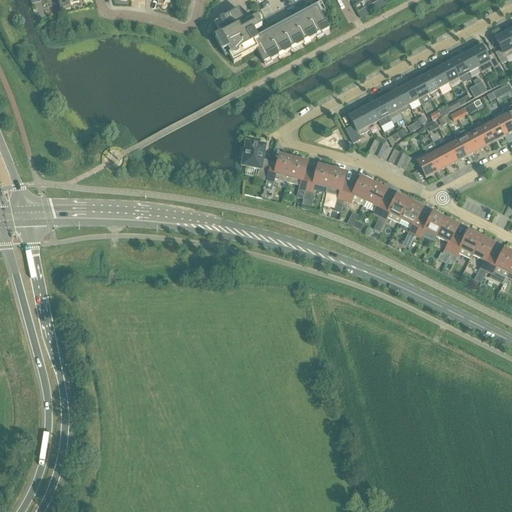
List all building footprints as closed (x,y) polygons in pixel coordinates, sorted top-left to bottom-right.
[(56,0),(57,4),(60,4),(62,12),(70,9),(71,6),(72,5),(79,3),(78,0),(56,0)] [(320,14),(325,11),(321,3),(315,6),(317,9),(260,39),(261,39),(258,40),(254,32),(262,28),(259,22),(261,21),(261,19),(261,16),(259,15),(257,14),(255,15),(253,16),(253,18),(253,20),(246,24),(238,10),(214,23),(221,35),(215,39),(225,58),(229,56),(234,65),(241,61),(241,59),(257,51),(264,65),(329,30),(320,14)] [(505,59),(511,54),(511,45),(505,34),(495,39),(501,51),(495,54),(501,65),(507,62),(505,59)] [(470,52),(481,73),(492,67),(493,70),(499,67),(493,56),(487,59),(481,47),(470,52)] [(481,73),(470,52),(460,58),(469,74),(478,69),(481,73)] [(459,79),(469,74),(460,58),(450,63),(461,83),(459,79)] [(450,88),(461,83),(450,63),(440,69),(450,88)] [(450,89),(450,88),(440,69),(430,74),(438,90),(448,85),(450,89)] [(428,96),(438,90),(430,74),(420,79),(428,96)] [(418,101),(428,96),(420,79),(410,85),(418,101)] [(482,83),(476,86),(482,96),(488,93),(482,83)] [(409,106),(418,101),(410,85),(400,90),(410,110),(410,109),(409,106)] [(476,86),(470,89),(475,100),(482,96),(476,86)] [(400,115),(410,110),(400,90),(390,96),(400,115)] [(492,94),(495,99),(496,100),(501,98),(497,91),(492,94)] [(492,94),(487,97),(489,102),(495,99),(492,94)] [(390,120),(400,115),(390,96),(380,101),(390,120)] [(381,128),(391,122),(390,120),(380,101),(370,106),(381,128)] [(511,106),(502,112),(511,131),(511,103),(511,104),(511,106)] [(465,113),(472,110),(470,104),(463,107),(465,113)] [(381,128),(370,106),(359,112),(370,131),(368,128),(378,123),(381,128)] [(437,111),(441,119),(449,114),(445,107),(437,111)] [(359,112),(349,118),(353,126),(345,131),(353,145),(361,140),(359,137),(370,131),(359,112)] [(503,138),(511,133),(511,131),(502,112),(502,114),(493,119),(503,138)] [(438,113),(430,117),(433,122),(437,120),(438,121),(441,120),(441,119),(438,113)] [(450,116),(453,123),(458,120),(455,114),(450,116)] [(418,127),(424,125),(420,117),(414,120),(418,127)] [(494,143),(503,138),(493,119),(495,122),(485,127),(494,143)] [(483,123),(474,128),(476,132),(484,148),(494,143),(485,127),(483,123)] [(464,132),(454,138),(457,142),(465,158),(475,153),(466,137),(464,132)] [(475,153),(484,148),(476,132),(466,137),(475,153)] [(395,143),(395,144),(398,141),(400,139),(397,134),(392,137),(395,143)] [(410,147),(416,144),(414,137),(397,143),(399,148),(409,145),(410,147)] [(387,138),(383,140),(387,148),(391,145),(387,138)] [(374,142),(369,154),(374,156),(380,145),(374,142)] [(445,142),(435,148),(438,152),(446,168),(456,163),(447,147),(445,142)] [(456,163),(465,158),(457,142),(447,147),(456,163)] [(244,150),(241,149),(239,159),(243,160),(242,167),(259,170),(257,179),(264,181),(268,167),(262,165),(265,146),(246,143),(244,150)] [(380,145),(374,156),(380,159),(386,148),(380,145)] [(386,148),(380,159),(385,162),(391,150),(386,148)] [(394,152),(388,163),(394,166),(400,155),(394,152)] [(437,173),(446,168),(438,152),(428,157),(437,173)] [(283,157),(280,156),(276,169),(270,167),(266,182),(273,184),(274,180),(287,183),(293,159),(290,158),(291,156),(284,154),(283,157)] [(400,155),(394,166),(399,169),(405,157),(400,155)] [(405,172),(411,160),(405,157),(399,169),(405,172)] [(426,179),(437,173),(428,157),(417,163),(426,179)] [(297,158),(297,160),(293,159),(287,183),(300,187),(299,191),(305,193),(309,178),(303,176),(307,163),(304,162),(304,160),(297,158)] [(315,180),(309,178),(305,193),(312,194),(314,186),(327,189),(325,194),(326,194),(332,170),(329,169),(329,167),(322,165),(322,167),(319,166),(315,180)] [(335,171),(332,170),(326,194),(339,197),(338,201),(343,203),(348,189),(342,187),(346,173),(342,173),(343,170),(336,169),(335,171)] [(355,191),(348,189),(343,203),(349,205),(351,201),(363,207),(374,184),(371,183),(372,181),(365,178),(364,180),(361,178),(355,191)] [(374,184),(363,207),(365,202),(377,208),(373,216),(379,219),(386,206),(380,203),(387,191),(384,189),(384,187),(378,184),(377,186),(374,184)] [(391,209),(386,206),(379,219),(385,222),(387,219),(398,225),(410,202),(407,201),(408,199),(401,196),(400,198),(397,196),(391,209)] [(413,204),(410,202),(398,225),(399,225),(401,220),(413,226),(409,234),(415,237),(421,224),(416,221),(422,209),(419,207),(420,205),(414,202),(413,204)] [(427,226),(421,224),(415,237),(421,240),(425,232),(437,238),(445,220),(443,219),(444,217),(437,214),(436,215),(433,214),(427,226)] [(448,222),(445,220),(437,238),(449,244),(445,252),(450,255),(457,242),(452,239),(458,227),(455,225),(456,223),(449,220),(448,222)] [(462,244),(457,242),(450,255),(456,258),(458,255),(470,261),(481,238),(478,237),(479,235),(473,232),(472,233),(469,232),(462,244)] [(481,238),(470,261),(471,261),(482,267),(480,270),(486,273),(493,260),(487,257),(494,245),(491,243),(492,241),(485,238),(484,240),(481,238)] [(498,262),(493,260),(486,273),(492,276),(494,273),(506,279),(511,266),(511,251),(508,249),(507,251),(504,250),(498,262)]
